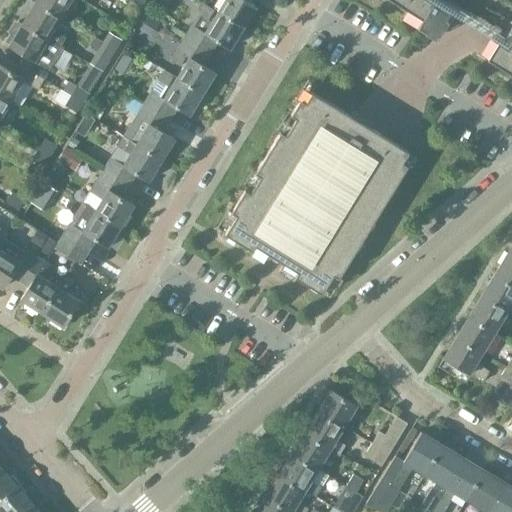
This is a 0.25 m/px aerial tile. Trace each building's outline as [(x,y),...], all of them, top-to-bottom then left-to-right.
[(35,0),(35,1),(61,17),(71,0),(35,0)] [(224,0),(225,0),(218,13),(243,28),(256,8),(243,0),(224,0)] [(417,27),(435,38),(436,39),(448,22),(445,20),(450,12),(431,0),(390,0),(422,20),(417,27)] [(18,19),(21,23),(60,46),(65,38),(53,31),(61,17),(35,1),(34,2),(28,1),(18,19)] [(193,25),(185,38),(211,54),(218,41),(230,49),(243,28),(218,13),(205,5),(199,15),(212,22),(205,33),(193,25)] [(149,16),(143,25),(155,32),(161,23),(149,16)] [(23,54),(18,63),(45,79),(64,49),(60,46),(21,23),(15,23),(5,41),(8,45),(23,54)] [(109,32),(103,42),(116,49),(122,40),(109,32)] [(183,68),(177,79),(202,94),(215,73),(203,66),(211,54),(185,38),(171,60),(183,68)] [(511,39),(507,47),(498,42),(487,59),(511,74),(511,39)] [(116,49),(103,42),(97,52),(110,59),(116,49)] [(124,75),(133,60),(123,53),(113,69),(124,75)] [(142,57),(138,64),(148,70),(152,63),(142,57)] [(0,94),(11,101),(23,80),(39,90),(45,79),(18,63),(12,72),(0,64),(0,94)] [(152,91),(144,104),(167,118),(170,120),(177,108),(189,115),(202,94),(177,79),(165,71),(158,81),(152,91)] [(77,85),(71,95),(83,103),(90,93),(77,85)] [(305,103),(300,100),(291,115),(296,118),(286,135),(280,132),(255,173),(260,176),(250,193),(245,190),(231,212),(236,215),(225,234),(252,251),(255,246),(298,272),(295,277),(322,294),(334,275),(339,278),(352,256),(347,253),(357,236),(362,239),(388,198),(382,195),(393,178),(398,181),(408,166),(402,163),(409,152),(398,145),(312,93),(305,103)] [(0,118),(11,101),(0,94),(0,118)] [(83,103),(71,95),(65,105),(77,113),(83,103)] [(95,101),(88,112),(97,118),(104,106),(95,101)] [(131,125),(124,137),(161,160),(167,151),(174,139),(167,135),(162,132),(167,125),(170,120),(167,118),(144,104),(136,116),(131,125)] [(71,136),(66,144),(74,149),(79,141),(71,136)] [(111,158),(103,170),(129,186),(137,174),(149,181),(161,160),(124,137),(116,149),(111,158)] [(44,138),(38,148),(51,156),(57,146),(44,138)] [(64,147),(57,159),(75,170),(82,158),(64,147)] [(51,156),(38,148),(32,158),(45,165),(51,156)] [(90,192),(83,203),(95,211),(121,226),(134,205),(121,198),(129,186),(103,170),(90,192)] [(5,202),(18,209),(24,199),(11,192),(5,202)] [(108,247),(121,226),(95,211),(83,203),(77,212),(71,224),(63,236),(88,252),(96,240),(108,247)] [(38,248),(46,236),(37,230),(29,242),(38,248)] [(88,252),(63,236),(56,248),(81,264),(88,252)] [(10,276),(19,282),(36,257),(26,251),(25,253),(4,240),(0,246),(0,286),(2,288),(10,276)] [(511,255),(507,253),(495,274),(511,284),(511,255)] [(41,313),(41,314),(58,288),(48,282),(55,270),(36,257),(19,282),(29,288),(21,300),(28,305),(29,310),(36,314),(41,313)] [(511,284),(495,274),(482,295),(508,310),(508,309),(511,311),(511,284)] [(58,288),(41,314),(63,327),(79,302),(67,294),(73,284),(64,279),(58,288)] [(482,295),(470,315),(495,331),(508,310),(482,295)] [(470,315),(457,336),(482,352),(495,331),(470,315)] [(457,336),(444,358),(477,378),(483,382),(490,371),(476,362),(482,352),(457,336)] [(511,368),(507,366),(500,378),(510,384),(502,397),(511,402),(511,368)] [(242,394),(239,390),(228,399),(232,402),(233,405),(244,396),(242,394)] [(331,390),(318,412),(342,427),(355,406),(331,390)] [(305,433),(330,448),(339,454),(344,445),(335,439),(342,427),(318,412),(305,433)] [(379,432),(372,444),(389,454),(407,424),(396,417),(385,435),(379,432)] [(371,497),(367,504),(376,509),(390,485),(400,491),(411,473),(415,467),(426,474),(444,444),(422,431),(410,451),(404,461),(396,456),(395,457),(371,497)] [(305,433),(292,454),(317,469),(330,448),(305,433)] [(389,454),(372,444),(364,456),(381,467),(389,454)] [(431,511),(464,457),(444,444),(426,474),(439,482),(420,511),(431,511)] [(292,454),(279,475),(304,490),(314,496),(320,487),(309,481),(317,469),(292,454)] [(468,499),(485,469),(464,457),(431,511),(443,511),(455,492),(468,499)] [(1,468),(0,469),(0,500),(17,486),(20,483),(12,474),(9,477),(1,468)] [(489,511),(506,482),(485,469),(468,499),(489,511)] [(279,475),(267,496),(291,511),(292,510),(295,511),(304,511),(308,507),(298,500),(304,490),(279,475)] [(353,475),(346,486),(356,492),(363,481),(353,475)] [(511,511),(511,485),(506,482),(489,511),(488,511),(511,511)] [(23,511),(33,504),(17,486),(0,500),(0,511),(23,511)] [(356,492),(346,486),(333,506),(342,511),(353,511),(363,496),(356,492)] [(267,496),(256,511),(290,511),(291,511),(267,496)]
